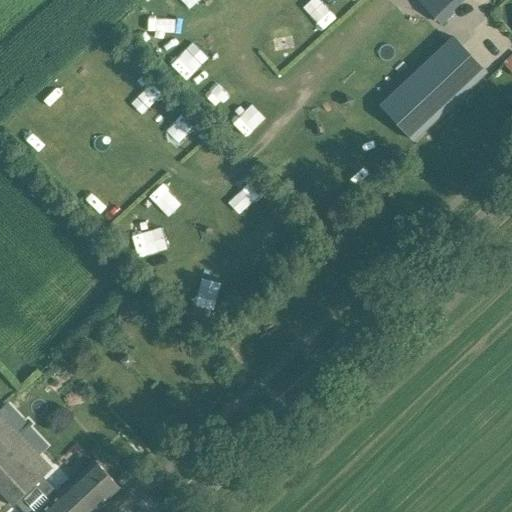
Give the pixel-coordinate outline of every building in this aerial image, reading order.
[(418,0),(442,24),(453,13),(451,11),(462,0),(418,0)] [(453,35),(380,104),(413,139),(486,71),(486,70),(460,42),(453,35)] [(511,53),(503,62),(511,71),(511,53)] [(166,188),(155,195),(164,209),(175,201),(166,188)] [(0,489),(13,504),(52,468),(0,412),(0,489)] [(92,511),(120,486),(106,472),(95,460),(39,511),(92,511)]
